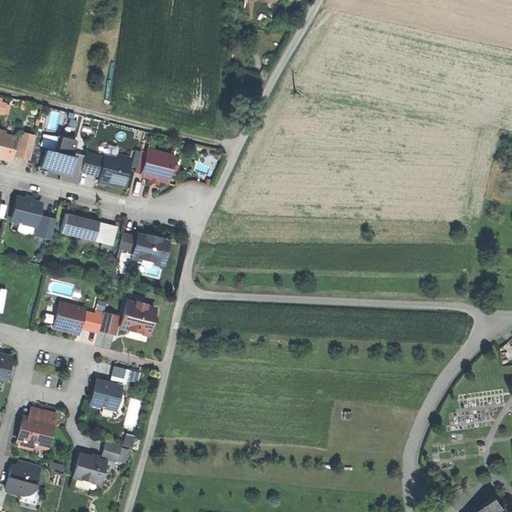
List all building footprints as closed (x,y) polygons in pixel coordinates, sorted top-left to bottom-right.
[(0,157),(8,159),(13,138),(1,135),(2,132),(0,131),(0,157)] [(20,134),(15,155),(28,158),(31,147),(19,144),(22,134),(20,134)] [(33,137),(22,134),(19,144),(31,147),(33,137)] [(43,150),(38,167),(59,172),(78,177),(79,171),(81,162),(78,161),(73,160),(74,158),(70,157),(75,140),(60,136),(55,153),(43,150)] [(139,150),(133,171),(141,173),(140,174),(164,180),(167,172),(168,165),(170,157),(147,151),(147,152),(139,150)] [(83,156),(81,162),(79,171),(96,175),(100,158),(83,154),(83,156)] [(103,157),(98,178),(122,184),(127,164),(126,164),(127,158),(117,155),(115,160),(103,157)] [(168,165),(167,172),(174,174),(176,167),(168,165)] [(76,184),(78,177),(59,172),(57,179),(76,184)] [(16,198),(11,220),(33,226),(39,203),(16,198)] [(64,213),(59,233),(92,241),(93,240),(97,222),(64,213)] [(54,220),(39,216),(35,234),(50,238),(54,220)] [(115,227),(97,222),(93,240),(100,242),(102,236),(111,239),(110,245),(111,245),(115,227)] [(136,237),(121,233),(117,248),(132,252),(136,237)] [(132,252),(131,254),(139,256),(139,257),(152,261),(153,259),(161,261),(166,242),(158,240),(158,238),(145,235),(144,237),(136,235),(136,237),(132,252)] [(109,250),(110,245),(111,239),(102,236),(100,242),(99,248),(109,250)] [(113,271),(111,280),(120,281),(121,273),(113,271)] [(97,297),(95,307),(104,309),(107,299),(97,297)] [(125,301),(118,327),(146,334),(153,308),(144,306),(144,304),(134,302),(134,304),(125,301)] [(58,302),(51,327),(77,334),(83,309),(58,302)] [(101,313),(97,329),(113,333),(118,317),(101,313)] [(0,379),(3,380),(9,359),(0,357),(0,379)] [(112,365),(109,378),(124,382),(127,369),(112,365)] [(95,381),(90,402),(112,408),(113,404),(115,405),(118,402),(118,399),(118,395),(116,395),(118,386),(95,381)] [(36,409),(34,420),(50,424),(52,424),(55,413),(36,409)] [(22,417),(16,441),(17,441),(18,446),(29,449),(30,444),(39,447),(42,435),(47,436),(50,424),(34,420),(22,417)] [(104,442),(100,457),(114,461),(118,446),(104,442)] [(103,461),(78,454),(71,476),(97,483),(98,480),(99,479),(101,477),(101,475),(101,473),(100,470),(103,461)] [(14,467),(36,473),(38,465),(16,459),(14,467)] [(10,465),(3,489),(22,494),(25,494),(28,493),(30,491),(32,488),(36,473),(14,467),(10,465)] [(504,511),(500,506),(503,504),(496,493),(470,511),(504,511)]
